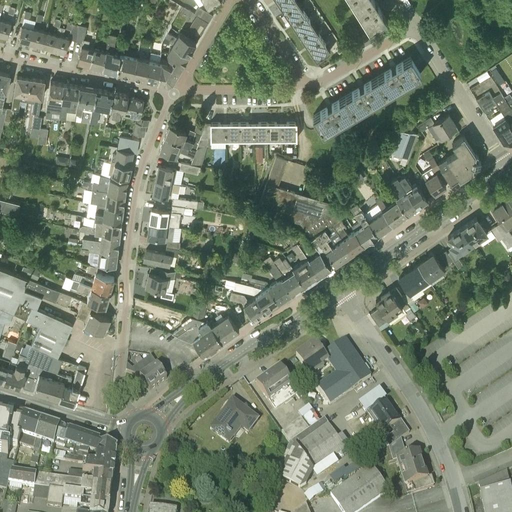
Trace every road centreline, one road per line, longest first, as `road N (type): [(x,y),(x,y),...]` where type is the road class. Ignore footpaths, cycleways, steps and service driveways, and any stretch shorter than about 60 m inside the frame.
road 1 (residential): [(135,416),(118,381),(126,253),(136,183),(173,92)]
road 2 (residential): [(460,511),(435,436),(339,288)]
road 3 (residential): [(468,197),(454,189),(293,300),(298,317)]
road 4 (residential): [(173,92),(0,54)]
road 5 (residential): [(507,170),(417,26)]
road 6 (secondary): [(339,288),(468,197)]
road 7 (secondary): [(187,391),(298,317)]
road 8 (secondary): [(125,431),(0,391)]
road 9 (residential): [(302,82),(324,80),(417,26)]
road 10 (residential): [(173,92),(302,82)]
